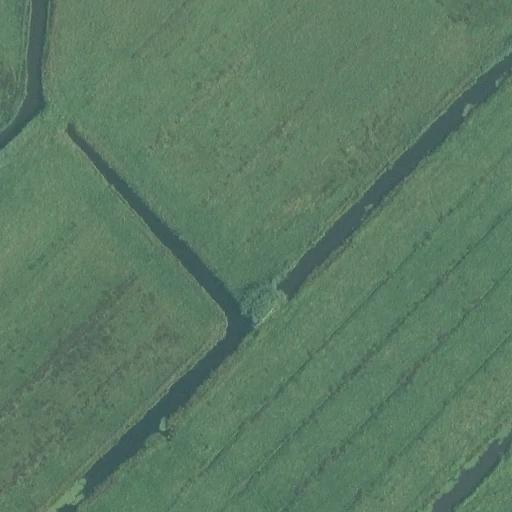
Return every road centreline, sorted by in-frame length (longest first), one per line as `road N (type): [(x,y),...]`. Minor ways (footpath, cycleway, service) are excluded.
road 1 (track): [(146,511),(299,343),(72,102)]
road 2 (track): [(0,172),(89,86),(107,0)]
